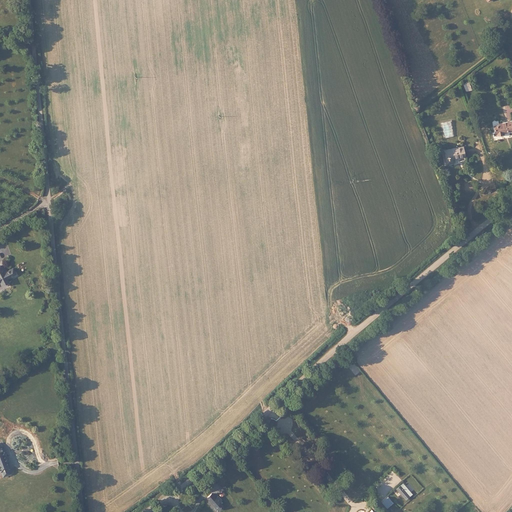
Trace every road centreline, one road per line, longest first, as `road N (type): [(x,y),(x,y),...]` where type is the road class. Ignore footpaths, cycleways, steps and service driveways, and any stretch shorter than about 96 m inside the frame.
road 1 (unclassified): [(28,0),(83,511)]
road 2 (tertiary): [(144,511),(511,201)]
